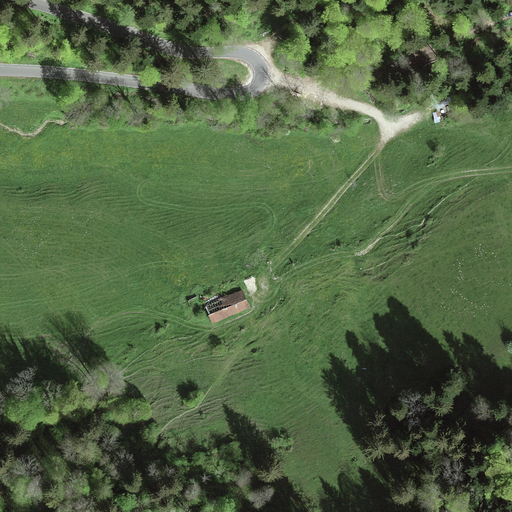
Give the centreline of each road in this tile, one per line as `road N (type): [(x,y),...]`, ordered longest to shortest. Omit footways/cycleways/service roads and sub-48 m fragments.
road 1 (tertiary): [(0,69),(218,94),(259,84),(251,55),(182,51),(22,0)]
road 2 (track): [(310,92),(511,14)]
